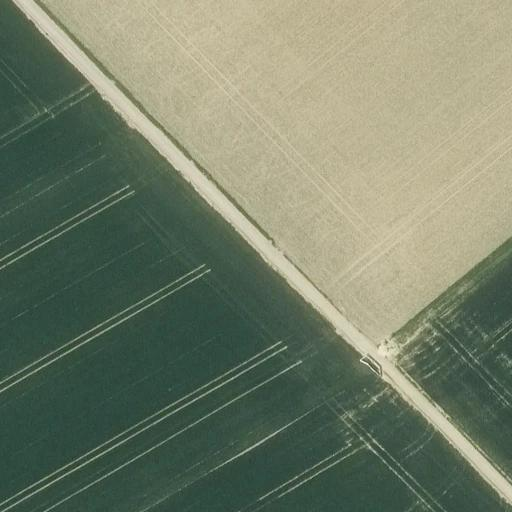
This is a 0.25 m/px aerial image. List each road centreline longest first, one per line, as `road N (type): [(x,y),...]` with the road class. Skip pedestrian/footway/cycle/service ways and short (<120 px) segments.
road 1 (track): [(483,511),(0,19)]
road 2 (track): [(373,402),(511,289)]
